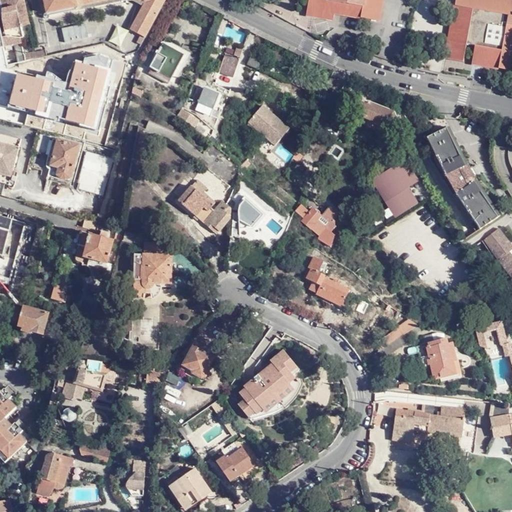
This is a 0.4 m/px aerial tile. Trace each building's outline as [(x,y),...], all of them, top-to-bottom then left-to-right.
[(0,0),(0,3),(2,16),(2,22),(4,29),(7,46),(11,47),(12,46),(20,44),(20,41),(18,32),(29,29),(23,0),(0,0)] [(145,37),(165,0),(44,0),(47,13),(117,0),(137,0),(143,2),(129,29),(145,37)] [(335,20),(337,14),(338,7),(345,9),(344,15),(380,22),(383,0),(333,0),(334,1),(329,0),(327,0),(306,0),(304,15),(335,20)] [(511,24),(511,5),(478,0),(456,0),(445,68),(463,71),(466,53),(473,55),(470,72),(511,79),(511,33),(507,32),(508,23),(511,24)] [(338,7),(337,14),(344,15),(345,9),(338,7)] [(50,39),(45,14),(38,15),(43,40),(50,39)] [(31,39),(29,29),(18,32),(20,41),(31,39)] [(98,43),(97,38),(72,44),(73,49),(98,43)] [(171,78),(184,54),(164,42),(150,67),(171,78)] [(12,46),(14,58),(22,56),(20,44),(12,46)] [(30,61),(33,60),(46,57),(45,51),(22,56),(24,62),(30,61)] [(262,57),(251,52),(248,61),(258,66),(262,57)] [(233,77),(239,60),(224,55),(219,72),(233,77)] [(82,65),(77,83),(98,88),(102,69),(95,67),(88,65),(82,64),(82,65)] [(228,92),(233,77),(219,72),(214,87),(228,92)] [(395,127),(398,119),(397,118),(394,112),(369,101),(368,104),(361,102),(360,104),(358,111),(357,112),(364,115),(364,117),(394,130),(395,127)] [(265,103),(250,120),(277,143),(292,127),(265,103)] [(190,123),(192,119),(181,112),(178,116),(190,123)] [(446,176),(465,167),(446,129),(433,135),(428,138),(429,141),(446,176)] [(426,142),(429,141),(428,138),(433,135),(432,132),(424,137),(426,142)] [(4,135),(0,133),(0,182),(9,185),(19,146),(6,143),(6,142),(7,139),(7,138),(7,137),(6,137),(6,136),(5,136),(5,135),(4,135)] [(19,146),(21,139),(4,135),(5,135),(5,136),(6,136),(6,137),(7,137),(7,138),(7,139),(6,142),(6,143),(19,146)] [(70,179),(79,146),(58,140),(50,168),(57,171),(56,175),(60,178),(65,179),(70,179)] [(394,219),(419,204),(409,187),(419,182),(407,160),(372,181),(394,219)] [(106,175),(108,165),(99,163),(97,172),(106,175)] [(458,194),(474,182),(465,167),(446,176),(458,194)] [(195,176),(214,192),(221,184),(202,168),(195,176)] [(458,194),(481,229),(498,218),(474,182),(458,194)] [(218,232),(231,219),(232,209),(227,205),(223,202),(214,211),(211,208),(214,205),(191,185),(177,202),(191,214),(194,216),(210,230),(213,227),(218,232)] [(238,213),(232,213),(232,235),(239,235),(240,229),(254,230),(254,224),(258,225),(265,216),(250,201),(248,203),(246,201),(239,207),(238,213)] [(334,216),(338,211),(329,205),(321,214),(313,208),(310,213),(300,206),(294,215),(302,220),(300,224),(311,231),(310,232),(319,238),(325,230),(331,233),(333,230),(337,225),(334,216)] [(96,233),(99,224),(86,220),(83,228),(96,233)] [(511,253),(511,248),(500,230),(495,234),(492,229),(483,234),(500,261),(499,262),(511,282),(511,257),(510,254),(511,253)] [(338,233),(333,230),(331,233),(325,230),(319,238),(318,240),(329,248),(338,233)] [(84,258),(90,235),(82,232),(76,256),(75,259),(77,261),(78,263),(80,264),(81,264),(81,268),(85,269),(88,259),(84,258)] [(113,241),(90,235),(84,258),(88,259),(107,264),(113,241)] [(145,254),(172,256),(173,243),(145,241),(145,254)] [(171,284),(172,256),(145,254),(145,256),(136,256),(136,267),(136,280),(141,281),(143,285),(145,287),(148,289),(151,288),(153,288),(155,294),(159,291),(161,287),(163,283),(171,284)] [(314,258),(309,268),(313,270),(309,280),(312,282),(310,289),(317,293),(317,294),(343,306),(344,305),(350,308),(356,292),(325,278),(325,277),(325,275),(323,274),(327,264),(314,258)] [(313,270),(309,268),(304,278),(309,280),(313,270)] [(141,281),(136,280),(136,283),(138,289),(141,293),(145,296),(150,296),(155,294),(153,288),(151,288),(148,289),(145,287),(143,285),(141,281)] [(53,286),(51,300),(65,302),(67,288),(53,286)] [(123,326),(132,326),(133,305),(124,310),(123,326)] [(43,335),(49,313),(23,306),(18,327),(26,329),(26,331),(43,335)] [(388,345),(403,335),(418,326),(417,324),(408,319),(402,323),(382,335),(388,345)] [(509,359),(511,358),(507,346),(505,347),(499,324),(474,331),(477,345),(502,348),(504,354),(509,359)] [(131,334),(132,326),(123,326),(123,333),(131,334)] [(269,336),(266,334),(256,348),(261,351),(273,359),(276,359),(278,359),(281,357),(281,355),(280,352),(277,350),(281,343),(269,336)] [(388,345),(378,351),(383,359),(407,344),(403,335),(388,345)] [(457,362),(452,344),(448,344),(447,339),(420,345),(421,350),(418,350),(422,366),(423,368),(425,368),(429,367),(432,378),(435,377),(436,381),(440,380),(441,382),(461,377),(458,361),(457,362)] [(191,353),(184,365),(193,371),(193,373),(201,378),(205,377),(210,370),(209,368),(213,359),(202,352),(204,349),(192,341),(186,350),(191,353)] [(261,351),(256,348),(252,354),(257,357),(258,355),(261,351)] [(100,368),(101,363),(82,360),(79,369),(81,370),(76,387),(67,385),(63,397),(72,400),(74,397),(82,400),(86,387),(95,390),(98,379),(101,380),(104,370),(100,368)] [(75,365),(72,360),(63,365),(66,370),(75,365)] [(41,376),(43,369),(27,365),(26,372),(41,376)] [(193,371),(184,365),(180,370),(180,373),(188,378),(190,377),(193,373),(193,371)] [(267,378),(255,368),(236,395),(245,402),(245,401),(255,408),(260,401),(262,401),(265,402),(268,399),(271,395),(273,392),(273,388),(264,381),(267,378)] [(159,384),(160,371),(148,370),(146,382),(159,384)] [(0,397),(5,403),(9,399),(16,394),(10,386),(3,392),(0,394),(0,397)] [(0,388),(0,450),(8,460),(26,444),(20,436),(15,441),(8,432),(13,428),(5,419),(17,408),(9,399),(5,403),(0,397),(0,394),(3,392),(0,388)] [(440,417),(464,421),(465,418),(467,406),(443,402),(441,412),(440,417)] [(73,422),(76,421),(77,420),(78,417),(78,413),(77,411),(74,409),(72,408),(68,409),(65,410),(65,412),(64,414),(64,417),(65,420),(67,422),(70,422),(73,422)] [(461,437),(464,421),(440,417),(436,416),(395,410),(394,418),(388,417),(386,425),(392,426),(414,430),(461,437)] [(511,431),(509,414),(490,418),(494,438),(511,433),(511,431)] [(464,421),(461,437),(460,443),(474,445),(478,421),(465,418),(464,421)] [(20,436),(24,433),(26,430),(20,422),(13,428),(8,432),(15,441),(20,436)] [(414,430),(392,426),(389,440),(411,443),(414,430)] [(20,436),(26,444),(30,441),(24,433),(20,436)] [(106,462),(110,449),(101,446),(100,449),(82,444),(80,451),(82,456),(106,462)] [(0,458),(4,464),(8,460),(0,450),(0,458)] [(254,466),(243,450),(228,459),(225,456),(215,462),(230,483),(254,466)] [(71,469),(74,459),(57,455),(50,453),(47,454),(45,456),(45,459),(45,462),(41,479),(52,481),(53,485),(55,487),(57,489),(60,488),(64,488),(65,485),(69,468),(71,469)] [(395,459),(392,476),(407,478),(409,460),(395,459)] [(168,486),(177,500),(181,498),(188,509),(206,497),(202,491),(205,489),(192,470),(168,486)] [(181,498),(177,500),(185,511),(188,509),(181,498)] [(11,511),(9,500),(0,502),(0,511),(11,511)]
